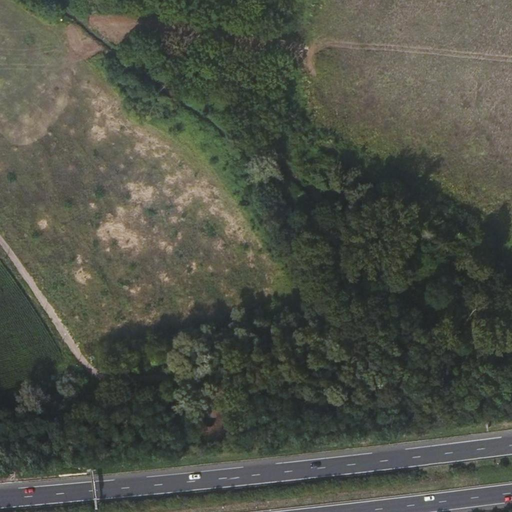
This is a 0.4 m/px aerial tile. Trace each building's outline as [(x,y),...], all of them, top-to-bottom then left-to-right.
[(492,247),(486,244),(482,250),(487,254),(492,247)] [(464,258),(462,260),(473,270),(475,268),(464,258)] [(473,270),(462,260),(451,272),(460,280),(466,273),(469,275),(473,270)] [(397,287),(388,271),(384,273),(383,272),(378,275),(387,292),(397,287)] [(395,316),(400,313),(404,310),(402,307),(398,302),(390,308),(395,316)] [(404,310),(400,313),(406,322),(415,315),(407,304),(402,307),(404,310)]
